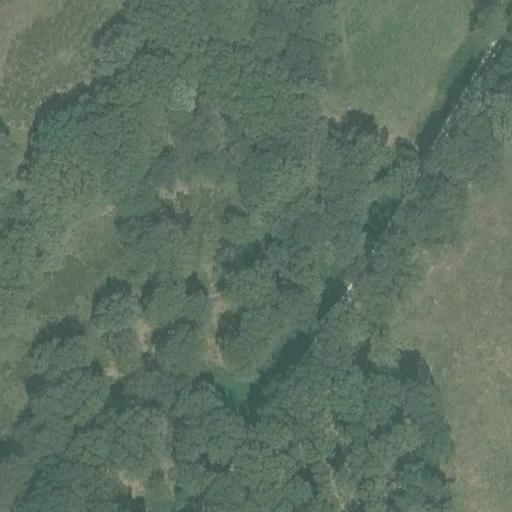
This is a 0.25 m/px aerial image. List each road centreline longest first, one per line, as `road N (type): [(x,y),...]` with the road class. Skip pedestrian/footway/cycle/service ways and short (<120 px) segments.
road 1 (track): [(511,30),(206,511)]
road 2 (unknown): [(511,112),(258,511)]
